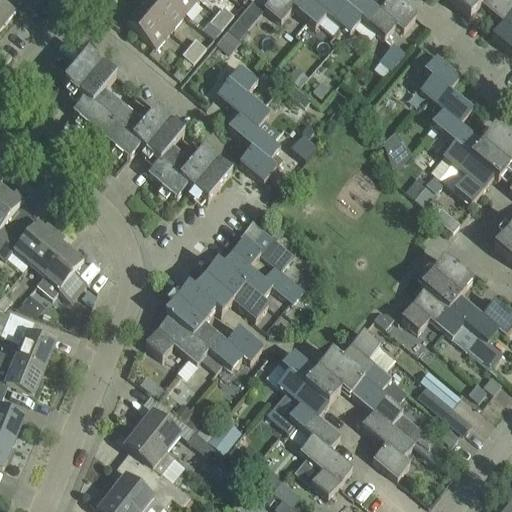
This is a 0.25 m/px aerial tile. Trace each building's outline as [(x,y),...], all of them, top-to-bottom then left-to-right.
[(0,0),(0,25),(4,29),(16,14),(5,4),(4,0),(0,0)] [(159,0),(150,0),(140,12),(168,36),(183,19),(159,0)] [(159,0),(183,19),(197,3),(193,0),(159,0)] [(299,19),(311,4),(305,0),(275,0),(264,13),(280,27),(292,13),(299,19)] [(333,39),(340,30),(333,24),(345,10),(332,0),(314,0),(311,4),(299,19),(314,32),(318,27),(333,39)] [(332,0),(345,10),(353,0),(332,0)] [(381,16),(380,15),(361,0),(353,0),(345,10),(333,24),(340,30),(349,38),(361,24),(368,30),(381,16)] [(469,23),(481,9),(480,8),(487,0),(441,0),(445,2),(454,10),(457,13),(469,23)] [(511,4),(511,0),(487,0),(480,8),(481,9),(503,28),(511,17),(511,8),(510,7),(511,4)] [(381,16),(368,30),(384,44),(396,30),(403,36),(416,22),(391,1),(380,15),(381,16)] [(228,35),(239,44),(264,14),(253,5),(228,35)] [(223,11),(216,20),(226,29),(234,20),(223,11)] [(168,36),(140,12),(126,29),(154,52),(168,36)] [(511,17),(503,28),(491,41),(511,58),(511,17)] [(226,29),(216,20),(210,26),(213,29),(205,39),(213,45),(226,29)] [(240,47),(227,36),(217,48),(230,59),(240,47)] [(196,44),(189,53),(199,62),(206,53),(196,44)] [(404,59),(393,50),(380,66),(391,75),(404,59)] [(11,61),(9,59),(0,52),(0,51),(0,64),(4,68),(11,61)] [(193,68),(199,62),(189,53),(183,60),(193,68)] [(421,56),(410,69),(420,76),(430,64),(421,56)] [(140,150),(159,166),(148,180),(176,203),(187,190),(194,196),(205,206),(207,208),(232,178),(230,176),(218,167),(203,155),(192,169),(172,152),(184,139),(156,115),(144,129),(104,95),(116,82),(88,58),(64,87),(84,103),(73,117),(129,164),(140,150)] [(420,97),(436,111),(449,96),(460,83),(436,62),(424,77),(431,83),(420,97)] [(287,82),(299,92),(308,81),(295,70),(287,82)] [(180,84),(185,77),(179,71),(173,78),(180,84)] [(217,102),(239,121),(240,122),(253,107),(245,101),(257,87),(240,73),(217,102)] [(321,85),(312,95),(320,103),(330,93),(321,85)] [(293,89),(287,96),(305,112),(311,105),(293,89)] [(472,116),(449,96),(436,111),(442,116),(431,128),(449,143),(460,129),(472,116)] [(228,135),(251,154),(252,155),(264,141),(257,135),(269,121),(253,107),(240,122),(239,121),(228,135)] [(308,127),(302,135),(308,141),(315,133),(308,127)] [(430,177),(435,181),(438,183),(451,169),(459,176),(470,162),(482,148),(460,129),(449,143),(454,148),(430,177)] [(511,149),(494,134),(482,148),(470,162),(494,183),(498,186),(511,168),(511,149)] [(303,139),(290,155),(305,167),(318,152),(303,139)] [(252,155),(251,154),(239,168),(263,188),(276,173),(268,167),(273,161),(280,154),(264,141),(252,155)] [(394,157),(401,151),(394,142),(386,149),(394,157)] [(470,210),(494,183),(470,162),(459,176),(451,169),(438,183),(445,188),(454,196),(455,197),(470,210)] [(407,197),(414,203),(428,189),(419,181),(407,197)] [(435,181),(428,189),(414,203),(414,204),(426,215),(438,201),(435,199),(445,188),(438,183),(435,181)] [(12,201),(5,196),(0,201),(0,253),(13,238),(4,230),(24,206),(14,198),(12,201)] [(450,226),(445,231),(445,232),(452,238),(460,230),(460,229),(455,225),(450,226)] [(284,236),(274,226),(266,235),(276,244),(284,236)] [(14,257),(29,269),(55,238),(46,230),(43,234),(37,228),(23,245),(13,238),(0,253),(0,256),(9,264),(14,257)] [(511,230),(508,235),(503,241),(493,253),(511,268),(511,230)] [(29,269),(45,282),(68,254),(61,249),(64,245),(55,238),(29,269)] [(264,238),(252,251),(244,245),(221,272),(217,268),(208,280),(221,291),(215,299),(230,310),(232,307),(255,326),(268,311),(260,305),(271,293),(291,309),(304,295),(281,276),(292,262),(264,238)] [(68,254),(45,282),(37,290),(53,303),(58,297),(71,307),(87,288),(78,280),(87,270),(68,254)] [(460,302),(463,299),(472,288),(468,286),(459,278),(444,265),(420,294),(424,297),(400,324),(417,338),(429,325),(489,376),(495,380),(498,377),(492,372),(501,362),(486,349),(498,336),(505,342),(511,333),(511,322),(494,307),(482,321),(460,302)] [(193,314),(207,326),(215,316),(221,321),(230,310),(215,299),(221,291),(208,280),(194,297),(188,292),(173,309),(187,321),(193,314)] [(82,302),(91,311),(96,300),(89,294),(82,302)] [(4,298),(0,303),(0,314),(4,316),(13,305),(4,298)] [(29,299),(16,313),(36,322),(44,312),(29,299)] [(164,320),(168,324),(191,343),(179,358),(195,371),(200,364),(215,377),(222,369),(230,377),(242,362),(250,368),(262,354),(238,333),(226,347),(205,329),(207,326),(193,314),(187,321),(173,309),(164,320)] [(22,350),(16,364),(43,375),(54,349),(30,339),(34,328),(10,318),(10,320),(1,341),(22,350)] [(388,319),(379,319),(374,325),(386,334),(394,324),(388,319)] [(73,323),(69,333),(79,337),(83,327),(73,323)] [(145,351),(161,365),(172,352),(179,358),(191,343),(168,324),(145,351)] [(363,338),(339,366),(362,386),(353,396),(350,400),(373,419),(361,433),(384,452),(373,466),(397,486),(409,471),(402,465),(413,452),(433,469),(446,454),(416,430),(402,417),(395,412),(407,397),(384,379),(395,365),(378,351),(363,338)] [(0,356),(0,399),(3,401),(8,390),(32,401),(43,375),(16,364),(0,356)] [(267,382),(277,391),(276,392),(299,410),(288,424),(311,444),(299,458),(322,477),(311,490),(327,504),(339,491),(352,476),(329,457),(340,443),(325,430),(317,423),(329,410),(322,404),(332,391),(317,378),(318,377),(316,376),(294,357),(281,371),(278,369),(267,382)] [(331,359),(316,376),(318,377),(317,378),(332,391),(322,404),(329,410),(346,390),(353,396),(362,386),(339,366),(331,359)] [(452,414),(460,404),(428,377),(419,387),(427,393),(435,400),(452,414)] [(491,381),(483,392),(493,400),(502,390),(491,381)] [(468,400),(479,408),(487,398),(477,389),(468,400)] [(160,405),(166,397),(162,392),(155,393),(151,398),(160,405)] [(470,430),(427,393),(419,403),(463,439),(470,430)] [(0,443),(13,448),(23,422),(0,412),(0,408),(3,401),(0,399),(0,443)] [(176,416),(185,423),(192,414),(183,408),(176,416)] [(146,423),(137,435),(166,457),(167,457),(181,440),(143,410),(138,417),(146,423)] [(193,421),(187,429),(197,436),(203,428),(193,421)] [(223,426),(208,446),(224,459),(239,439),(223,426)] [(166,457),(137,435),(129,445),(121,439),(116,445),(153,475),(154,474),(159,478),(152,488),(171,503),(172,502),(184,511),(191,503),(161,480),(175,463),(167,457),(166,457)] [(451,452),(458,443),(449,435),(442,444),(451,452)] [(213,451),(207,446),(194,436),(186,446),(205,461),(213,451)] [(0,473),(2,474),(13,448),(0,443),(0,473)] [(261,461),(248,451),(234,467),(247,478),(261,461)] [(251,477),(260,484),(268,474),(259,467),(251,477)] [(164,511),(171,503),(152,488),(145,496),(132,486),(116,474),(111,481),(119,487),(111,498),(128,511),(164,511)] [(265,496),(260,502),(269,509),(274,502),(265,496)] [(128,511),(111,498),(102,509),(94,503),(89,509),(92,511),(128,511)]
